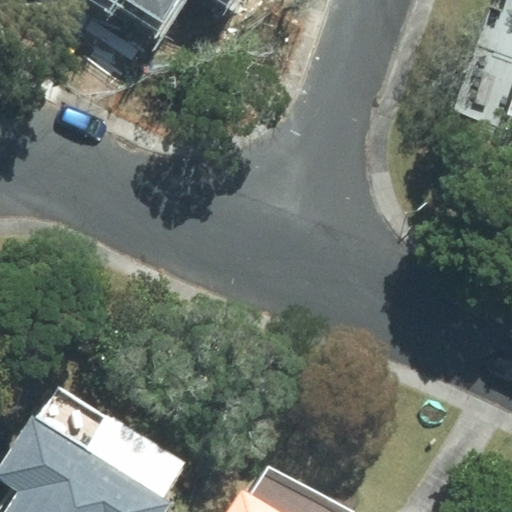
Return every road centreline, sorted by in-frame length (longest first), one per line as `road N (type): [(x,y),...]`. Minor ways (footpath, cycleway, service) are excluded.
road 1 (residential): [(0,144),(277,253)]
road 2 (residential): [(367,0),(277,253)]
road 3 (residential): [(277,253),(511,356)]
